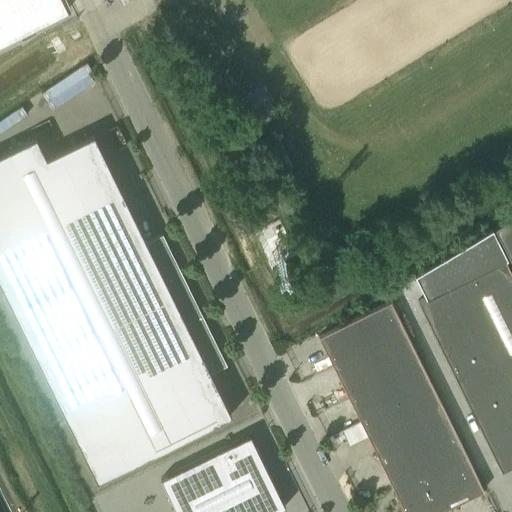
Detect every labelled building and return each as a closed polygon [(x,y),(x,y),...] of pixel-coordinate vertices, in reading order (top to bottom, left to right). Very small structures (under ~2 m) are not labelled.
[(0,0),(0,42),(15,35),(15,36),(33,26),(32,25),(48,17),(48,18),(50,17),(50,16),(65,9),(67,8),(66,6),(66,7),(62,0),(0,0)] [(251,135),(261,129),(258,125),(277,114),(260,86),(232,102),(251,135)] [(35,137),(0,153),(0,285),(96,481),(230,415),(219,393),(214,395),(204,375),(225,365),(161,234),(140,244),(120,203),(125,200),(93,134),(45,157),(35,137)] [(511,214),(493,226),(511,263),(511,214)] [(511,274),(489,228),(414,274),(425,296),(418,300),(500,469),(511,462),(511,274)] [(438,400),(389,301),(318,336),(367,436),(438,400)] [(438,400),(367,436),(404,511),(438,511),(483,490),(438,400)] [(220,448),(160,479),(175,511),(273,511),(285,506),(255,445),(254,446),(252,441),(243,438),(239,440),(238,440),(220,448)]
